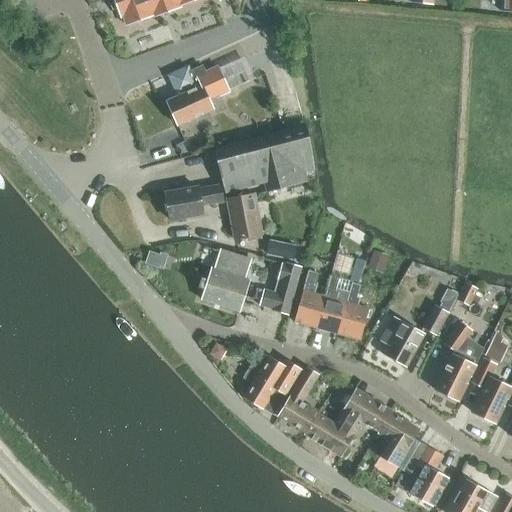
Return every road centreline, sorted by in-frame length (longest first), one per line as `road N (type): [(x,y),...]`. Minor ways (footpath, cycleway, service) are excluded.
road 1 (residential): [(511,474),(375,380),(189,325),(169,328)]
road 2 (tertiary): [(392,511),(260,431),(169,328)]
road 3 (tertiary): [(169,328),(59,192)]
